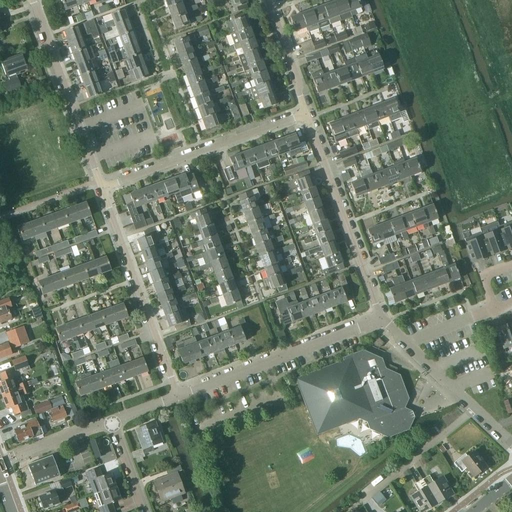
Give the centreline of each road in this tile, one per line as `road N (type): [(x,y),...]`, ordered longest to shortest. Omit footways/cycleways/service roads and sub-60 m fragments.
road 1 (residential): [(101,188),(178,395)]
road 2 (residential): [(381,319),(306,113)]
road 3 (residential): [(306,113),(101,188)]
road 4 (residential): [(178,395),(381,319)]
road 5 (residential): [(32,0),(101,188)]
road 6 (residential): [(511,443),(408,343)]
